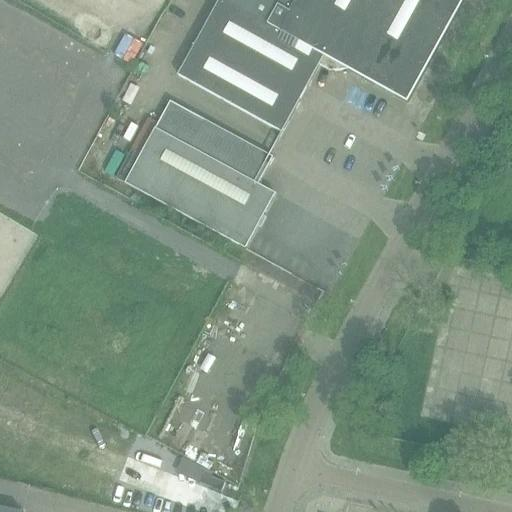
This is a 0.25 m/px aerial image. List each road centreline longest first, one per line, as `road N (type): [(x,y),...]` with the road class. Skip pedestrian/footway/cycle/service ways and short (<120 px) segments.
road 1 (unclassified): [(287,477),(356,322),(511,32)]
road 2 (unclassified): [(459,511),(287,477)]
